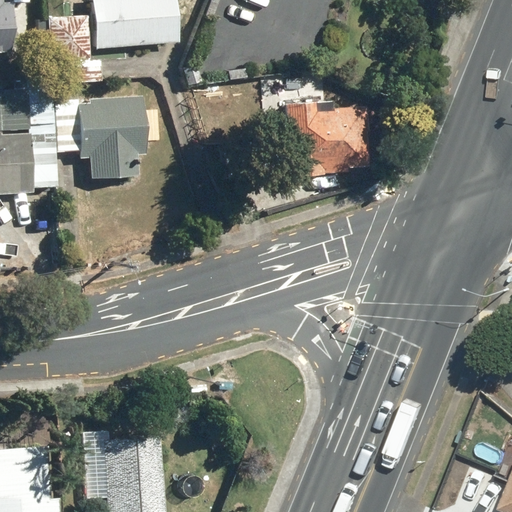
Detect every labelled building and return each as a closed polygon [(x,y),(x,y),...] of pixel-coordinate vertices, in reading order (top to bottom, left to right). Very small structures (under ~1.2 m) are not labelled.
[(163,0),(82,0),(84,50),(165,46),(163,0)] [(60,85),(96,85),(96,62),(79,62),(79,18),(40,19),(40,63),(59,62),(60,85)] [(46,152),(45,102),(44,74),(15,75),(17,134),(0,134),(0,197),(21,197),(21,189),(47,188),(46,152)] [(50,100),(51,153),(70,154),(70,160),(81,160),(82,182),(127,180),(126,158),(135,157),(133,100),(50,100)] [(304,105),(277,105),(276,178),(314,179),(314,174),(337,174),(337,170),(354,170),(355,140),(350,140),(350,109),(323,109),(324,100),(304,100),(304,105)] [(164,511),(164,431),(84,430),(84,493),(108,493),(108,511),(164,511)] [(0,511),(64,511),(60,438),(0,441),(0,511)] [(511,511),(511,472),(498,510),(501,511),(511,511)]
